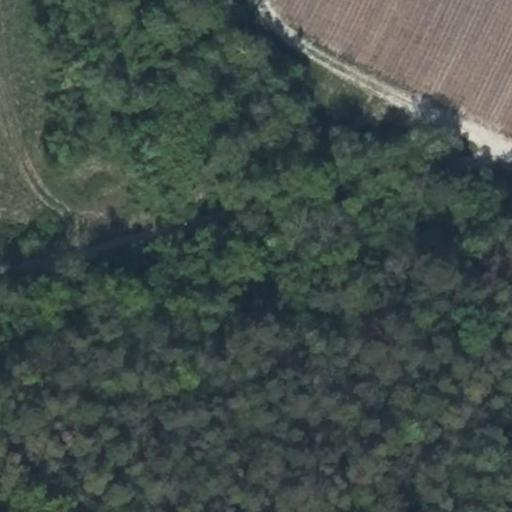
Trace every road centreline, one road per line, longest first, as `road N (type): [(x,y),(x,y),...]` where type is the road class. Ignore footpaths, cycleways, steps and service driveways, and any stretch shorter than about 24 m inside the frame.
road 1 (track): [(0,267),(102,250),(511,150)]
road 2 (track): [(511,140),(400,95),(311,42),(270,0)]
